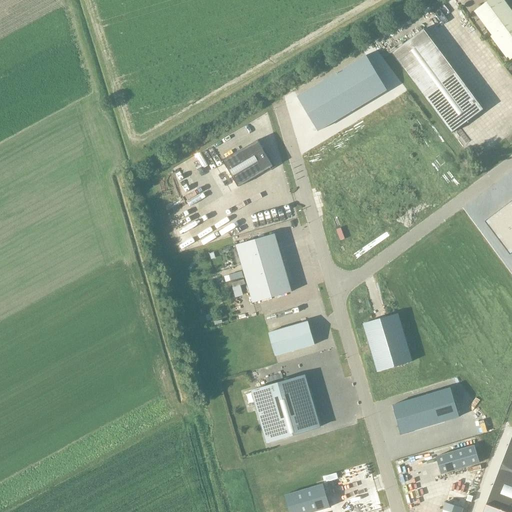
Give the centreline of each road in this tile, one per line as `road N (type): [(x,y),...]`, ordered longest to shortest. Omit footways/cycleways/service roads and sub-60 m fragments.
road 1 (track): [(116,176),(409,0)]
road 2 (unclassified): [(332,286),(397,511)]
road 3 (unclassified): [(332,286),(359,275),(511,161)]
road 4 (unclassified): [(279,104),(332,286)]
road 5 (track): [(116,176),(66,0)]
